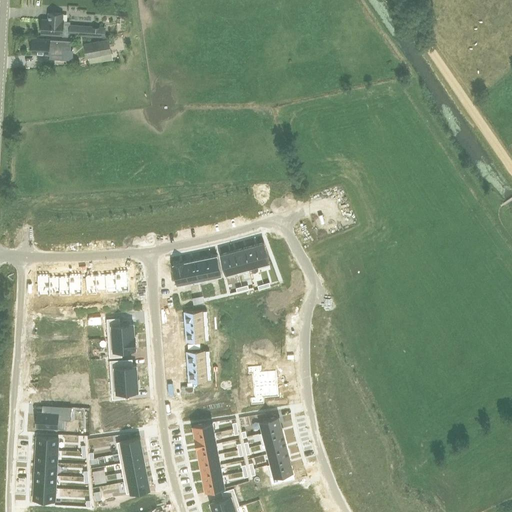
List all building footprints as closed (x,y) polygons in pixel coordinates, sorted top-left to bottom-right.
[(61,20),(62,13),(49,12),(49,20),(42,19),(41,32),(62,34),(63,21),(61,20)] [(70,24),(70,35),(100,37),(101,26),(70,24)] [(71,49),(71,40),(50,39),(33,38),(32,52),(49,53),(63,54),(64,49),(71,49)] [(113,59),(110,39),(99,41),(99,40),(84,43),(87,57),(88,57),(89,63),(113,59)] [(265,241),(254,244),(259,264),(260,267),(271,264),(265,241)] [(254,244),(243,247),(248,267),(259,264),(254,244)] [(243,247),(232,250),(237,270),(238,273),(249,270),(248,267),(243,247)] [(232,250),(221,253),(226,273),(237,270),(232,250)] [(218,254),(206,256),(211,276),(222,274),(218,254)] [(206,256),(195,258),(200,278),(211,276),(206,256)] [(195,258),(184,261),(188,281),(200,278),(195,258)] [(184,261),(173,263),(178,285),(189,283),(188,281),(184,261)] [(129,269),(118,270),(119,291),(129,290),(129,289),(130,289),(130,285),(129,269)] [(114,272),(107,273),(108,292),(119,291),(118,270),(114,270),(114,272)] [(83,272),(71,273),(72,294),(82,294),(82,292),(83,292),(83,282),(83,272)] [(48,273),(36,273),(37,283),(37,295),(48,295),(48,273)] [(51,273),(48,273),(48,295),(51,295),(51,293),(60,292),(60,294),(60,275),(51,275),(51,273)] [(69,275),(60,275),(60,294),(72,294),(71,273),(69,273),(69,275)] [(96,273),(85,274),(86,288),(86,292),(87,292),(87,293),(97,293),(97,291),(96,273)] [(107,273),(96,273),(97,291),(107,290),(107,292),(108,292),(107,273)] [(200,295),(192,297),(193,303),(193,304),(202,302),(200,295)] [(250,306),(250,312),(262,313),(262,308),(278,309),(278,298),(257,298),(257,306),(250,306)] [(202,310),(185,311),(186,325),(208,324),(216,323),(215,304),(201,304),(202,310)] [(134,335),(134,322),(120,323),(120,317),(107,318),(108,337),(136,335),(134,335)] [(43,325),(42,337),(70,339),(71,327),(70,327),(71,320),(58,320),(58,326),(43,325)] [(249,323),(249,330),(251,330),(250,342),(276,343),(276,330),(262,330),(262,324),(249,323)] [(208,324),(186,325),(187,340),(209,338),(208,324)] [(137,347),(136,335),(108,337),(110,356),(122,355),(122,349),(135,348),(135,347),(137,347)] [(285,335),(278,354),(286,356),(292,337),(285,335)] [(41,346),(42,346),(42,349),(57,350),(56,356),(69,357),(69,351),(70,339),(42,337),(42,340),(41,340),(42,340),(42,346),(41,346)] [(248,354),(248,361),(261,362),(261,356),(275,356),(276,343),(250,342),(250,354),(248,354)] [(209,349),(187,351),(188,365),(210,363),(209,349)] [(137,377),(137,364),(133,364),(123,365),(123,358),(110,359),(111,379),(137,377)] [(210,363),(188,365),(189,379),(211,378),(210,363)] [(40,370),(40,382),(67,384),(68,372),(68,365),(56,364),(55,371),(40,370)] [(261,366),(248,367),(249,374),(253,374),(254,386),(277,384),(276,371),(261,372),(261,366)] [(140,387),(139,379),(138,379),(137,377),(111,379),(112,398),(125,397),(125,391),(138,390),(138,387),(140,387)] [(40,382),(39,394),(54,395),(54,402),(66,403),(66,396),(67,396),(67,384),(40,382)] [(255,398),(251,398),(251,405),(264,404),(263,398),(278,397),(277,384),(254,386),(255,398)] [(38,411),(37,426),(58,427),(58,418),(71,419),(72,406),(52,404),(51,412),(38,411)] [(139,406),(114,409),(115,422),(140,419),(139,406)] [(280,415),(260,420),(262,431),(283,426),(280,415)] [(213,420),(193,424),(195,435),(215,431),(213,420)] [(262,431),(259,432),(262,443),(265,442),(285,437),(283,426),(262,431)] [(215,431),(195,435),(197,446),(217,442),(215,431)] [(36,435),(36,447),(59,449),(59,436),(36,435)] [(141,436),(117,440),(119,451),(143,446),(141,436)] [(285,437),(265,442),(268,453),(288,448),(285,437)] [(217,442),(197,446),(199,457),(219,453),(217,442)] [(143,446),(119,451),(121,461),(145,456),(143,446)] [(36,447),(35,460),(58,462),(59,449),(36,447)] [(288,448),(268,453),(271,464),(291,459),(288,448)] [(219,453),(199,457),(201,468),(221,464),(219,453)] [(145,456),(121,461),(123,471),(147,467),(145,456)] [(271,464),(268,465),(271,476),(294,470),(291,459),(271,464)] [(35,460),(34,473),(57,475),(58,462),(35,460)] [(221,464),(201,468),(203,479),(224,475),(221,464)] [(147,467),(123,471),(125,482),(149,477),(147,467)] [(34,473),(34,486),(57,488),(57,475),(34,473)] [(224,475),(203,479),(205,490),(226,486),(224,475)] [(149,477),(125,482),(127,492),(151,487),(149,477)] [(285,485),(269,492),(272,498),(278,496),(283,507),(306,496),(301,484),(288,490),(285,485)] [(34,486),(33,499),(56,500),(57,488),(34,486)] [(211,500),(214,511),(217,511),(240,505),(234,486),(222,490),(224,496),(211,500)] [(150,495),(133,499),(134,504),(136,503),(136,508),(157,505),(156,497),(150,498),(150,495)] [(306,496),(283,507),(284,511),(303,511),(312,508),(306,496)]
